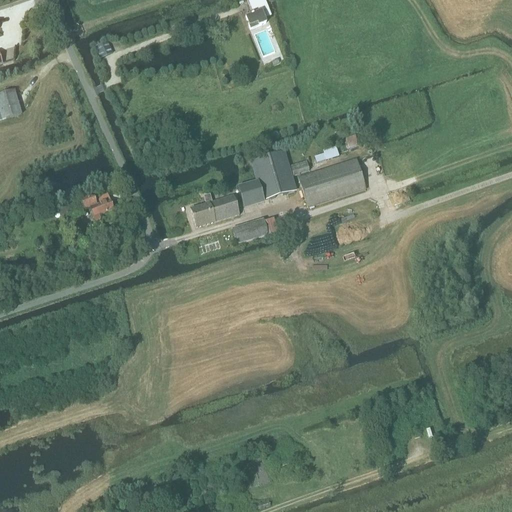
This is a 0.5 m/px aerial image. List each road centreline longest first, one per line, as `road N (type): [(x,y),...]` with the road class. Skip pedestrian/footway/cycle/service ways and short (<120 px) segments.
road 1 (unclassified): [(0,315),(126,272),(149,245),(49,0)]
road 2 (track): [(511,222),(494,239),(487,265),(498,317),(490,329),(441,348),(467,443)]
road 3 (track): [(511,429),(269,511)]
road 4 (track): [(511,175),(390,217),(374,193),(302,215),(296,202)]
road 5 (track): [(511,59),(445,51),(407,0)]
